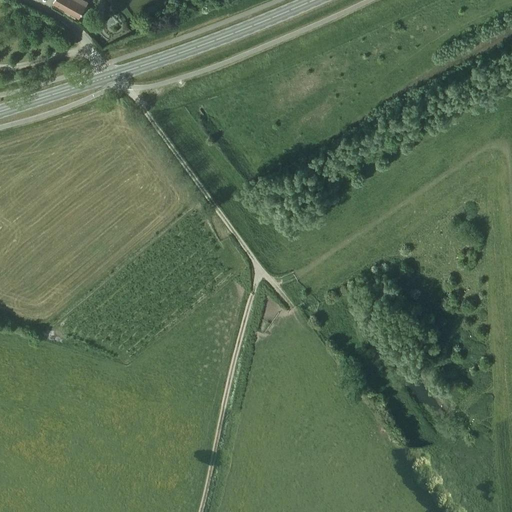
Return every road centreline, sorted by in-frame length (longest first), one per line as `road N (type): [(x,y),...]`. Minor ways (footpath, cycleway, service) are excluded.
road 1 (track): [(124,87),(276,289)]
road 2 (primary): [(113,74),(309,0)]
